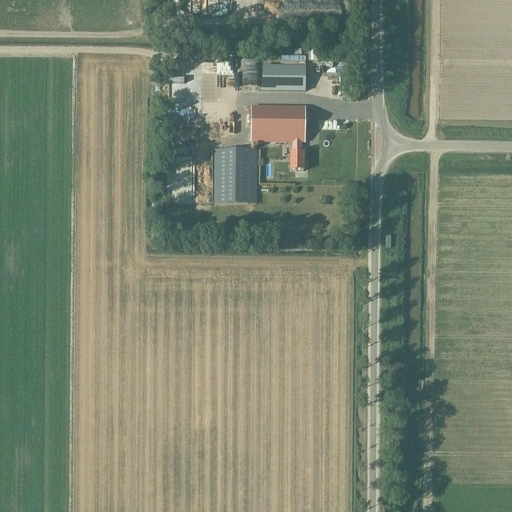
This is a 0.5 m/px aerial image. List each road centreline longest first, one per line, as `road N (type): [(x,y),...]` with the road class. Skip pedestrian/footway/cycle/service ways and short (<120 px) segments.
road 1 (unclassified): [(371,511),(375,173),(387,144)]
road 2 (unclassified): [(387,144),(376,108),(377,0)]
road 3 (unclassified): [(387,144),(511,146)]
